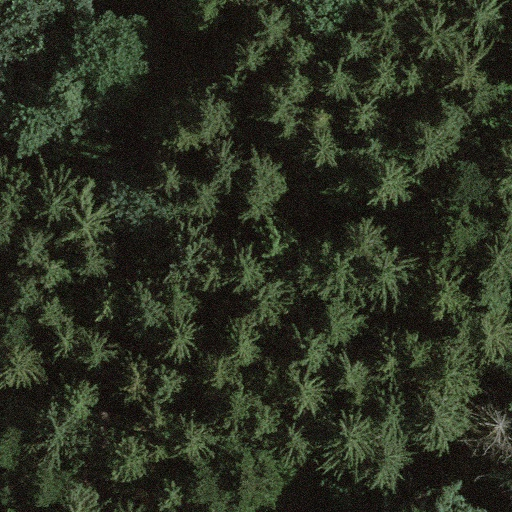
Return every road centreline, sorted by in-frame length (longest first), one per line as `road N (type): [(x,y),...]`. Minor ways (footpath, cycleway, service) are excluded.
road 1 (track): [(97,511),(174,0)]
road 2 (track): [(380,511),(511,332)]
